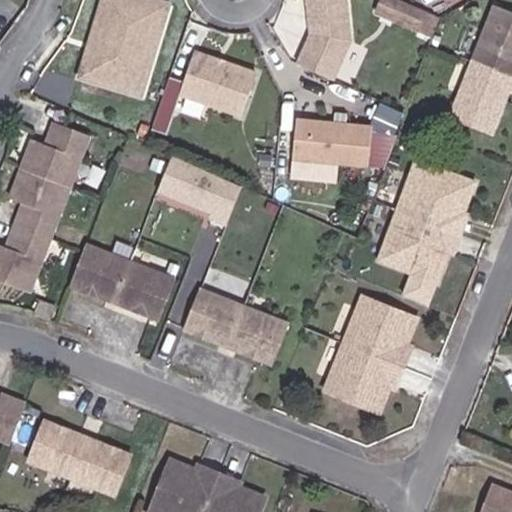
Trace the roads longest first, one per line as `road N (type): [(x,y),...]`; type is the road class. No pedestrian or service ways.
road 1 (residential): [(0,325),(93,351),(416,490)]
road 2 (residential): [(511,264),(416,490)]
road 3 (residential): [(0,109),(54,0)]
